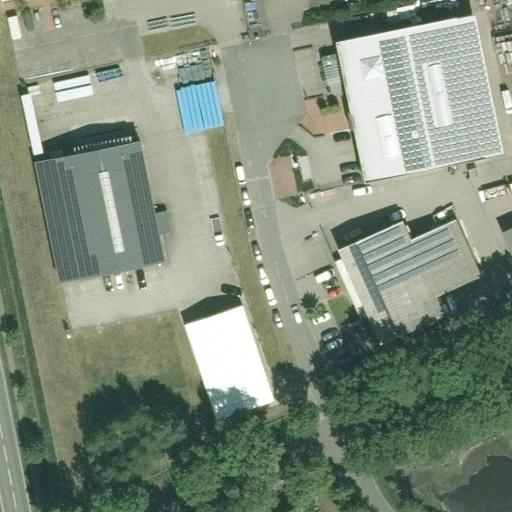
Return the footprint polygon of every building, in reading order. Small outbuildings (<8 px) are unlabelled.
[(481,20),(342,47),(368,184),(508,156),(481,20)] [(141,140),(38,160),(61,286),(165,267),(141,140)] [(401,221),(336,254),(384,350),(449,317),(438,299),(479,277),(455,222),(410,242),(401,221)] [(511,231),(502,236),(511,258),(511,231)] [(293,511),(289,502),(268,511),(293,511)]
